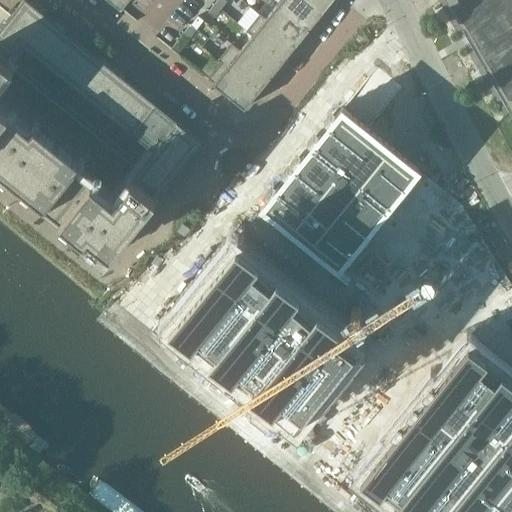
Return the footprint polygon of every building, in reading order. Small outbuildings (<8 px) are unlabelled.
[(0,171),(1,172),(20,188),(24,190),(43,206),(44,207),(61,220),(61,221),(76,233),(84,239),(98,251),(107,258),(142,214),(146,217),(158,201),(155,199),(162,190),(170,180),(189,156),(197,146),(202,141),(166,112),(145,95),(121,76),(100,59),(76,40),(55,23),(43,13),(33,5),(27,0),(22,0),(11,15),(10,16),(0,28),(0,171)] [(110,0),(121,9),(122,8),(128,0),(110,0)] [(218,0),(214,5),(221,10),(227,2),(225,0),(218,0)] [(306,0),(280,0),(278,3),(309,28),(322,13),(323,11),(319,7),(318,9),(306,0)] [(306,0),(318,9),(319,7),(324,0),(325,0),(329,3),(331,0),(306,0)] [(511,0),(446,0),(467,36),(471,43),(510,112),(511,111),(511,0)] [(278,3),(266,19),(265,19),(296,44),(309,28),(278,3)] [(221,10),(214,5),(208,12),(209,13),(215,17),(221,10)] [(296,44),(265,19),(266,19),(260,14),(246,31),(252,36),(252,35),(283,60),(296,44)] [(197,30),(191,25),(190,25),(184,33),(190,38),(197,30)] [(190,38),(184,33),(178,40),(184,46),(190,38)] [(252,35),(252,36),(240,50),(240,51),(271,76),(283,60),(252,35)] [(240,51),(240,50),(231,43),(218,60),(221,63),(221,62),(258,92),(271,76),(240,51)] [(208,79),(244,108),(258,92),(221,62),(221,63),(208,79)] [(237,241),(170,324),(193,343),(197,337),(215,351),(210,357),(233,375),(238,370),(255,384),(251,390),(274,408),(276,405),(296,421),(299,418),(316,432),(312,437),(324,447),(323,448),(342,463),(343,462),(355,472),(359,467),(365,472),(361,477),(364,479),(363,481),(376,492),(377,490),(380,493),(384,488),(399,499),(395,504),(404,511),(510,511),(511,511),(511,289),(460,207),(418,175),(420,172),(370,131),(401,93),(374,71),(344,109),(342,108),(333,119),(330,116),(324,124),(326,126),(316,139),(313,137),(307,145),(310,148),(300,161),(296,158),(290,165),(293,168),(291,171),(288,169),(281,177),(284,179),(274,192),(271,190),(264,198),(267,200),(260,210),(262,212),(238,242),(237,241)] [(64,455),(0,400),(0,429),(50,472),(64,455)] [(145,511),(110,484),(97,500),(112,511),(145,511)]
